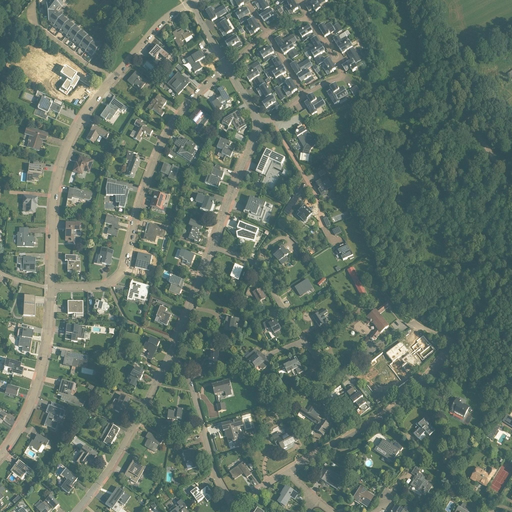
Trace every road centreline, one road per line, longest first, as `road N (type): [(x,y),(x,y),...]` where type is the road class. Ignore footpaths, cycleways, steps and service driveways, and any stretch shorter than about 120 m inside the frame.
road 1 (residential): [(50,287),(52,207),(69,141),(154,27),(191,3)]
road 2 (residential): [(50,287),(101,287),(116,278),(168,127),(228,66)]
road 3 (residential): [(168,355),(255,121)]
road 4 (residential): [(511,190),(465,110),(419,0)]
road 5 (residential): [(287,471),(386,414),(441,360)]
road 6 (residential): [(75,511),(115,458),(168,355)]
road 7 (residential): [(0,456),(39,377),(50,287)]
road 8 (residential): [(235,508),(213,469),(182,366),(168,355)]
road 9 (residential): [(329,239),(308,181),(268,122)]
